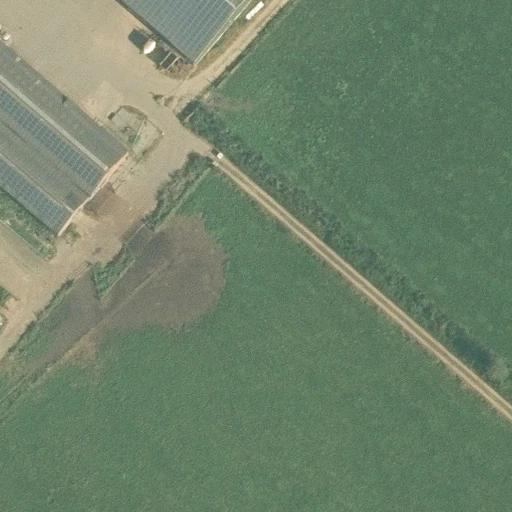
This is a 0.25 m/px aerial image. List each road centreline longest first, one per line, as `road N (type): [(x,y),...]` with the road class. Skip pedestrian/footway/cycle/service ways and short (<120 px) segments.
road 1 (track): [(511,418),(178,127)]
road 2 (unclassified): [(178,127),(25,0)]
road 3 (track): [(296,0),(178,127)]
